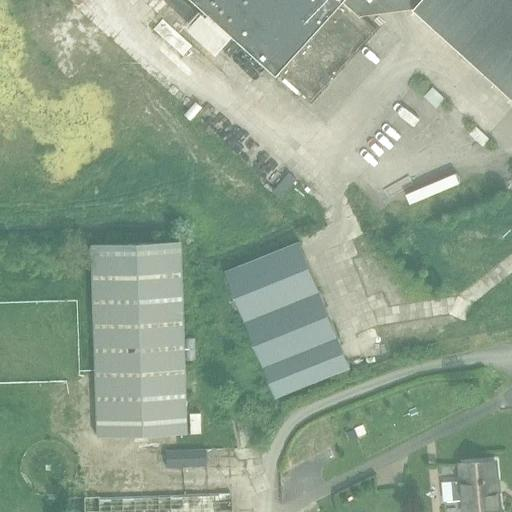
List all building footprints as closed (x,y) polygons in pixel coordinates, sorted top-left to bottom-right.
[(376,29),(361,16),(368,9),(367,0),(192,0),(277,76),(280,73),(311,100),(376,29)] [(421,0),(367,0),(368,9),(361,16),(414,9),(421,0)] [(511,0),(421,0),(414,9),(511,96),(511,0)] [(433,87),(424,97),(436,108),(445,99),(433,87)] [(455,108),(448,116),(462,128),(469,120),(455,108)] [(185,434),(179,241),(90,244),(96,436),(185,434)] [(225,272),(276,396),(350,367),(300,242),(225,272)] [(166,467),(205,466),(205,449),(165,451),(166,467)] [(503,511),(503,510),(499,510),(495,461),(461,464),(464,511),(503,511)] [(99,497),(83,497),(83,511),(230,511),(230,494),(143,497),(142,473),(118,474),(118,497),(99,498),(99,497)] [(452,474),(437,475),(439,511),(441,511),(455,511),(452,474)]
